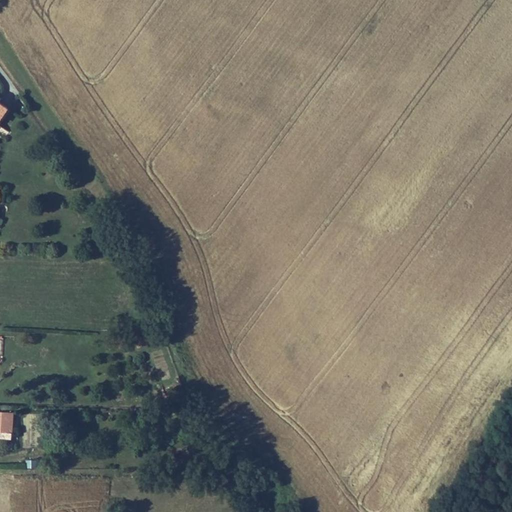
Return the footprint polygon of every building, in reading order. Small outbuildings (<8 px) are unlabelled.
[(0,114),(3,111),(8,114),(13,119),(25,104),(3,87),(0,90),(0,114)] [(12,190),(8,175),(4,177),(8,191),(12,190)] [(146,335),(136,337),(138,348),(148,346),(146,335)] [(184,383),(171,386),(172,391),(185,388),(184,383)] [(185,388),(172,391),(174,400),(187,397),(185,388)] [(19,405),(0,403),(0,412),(10,413),(9,426),(15,426),(18,427),(19,405)] [(18,427),(15,426),(15,435),(29,436),(29,427),(18,427)] [(36,460),(26,460),(26,468),(36,468),(36,460)]
